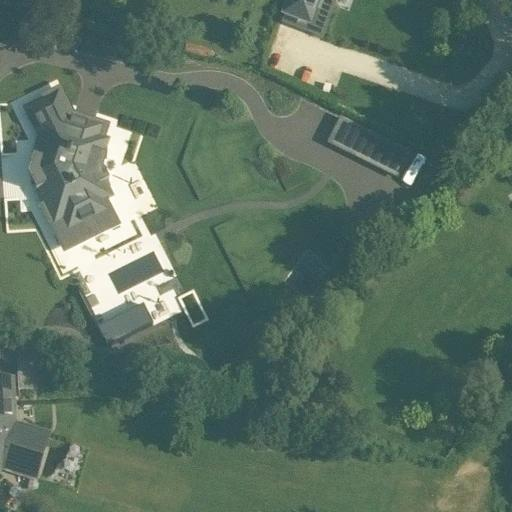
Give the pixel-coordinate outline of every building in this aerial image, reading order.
[(287,0),(282,15),(309,25),(318,0),(287,0)] [(61,222),(67,232),(105,213),(100,202),(108,198),(101,183),(105,171),(99,159),(104,143),(95,140),(99,129),(69,119),(57,96),(26,112),(40,140),(36,153),(44,155),(40,169),(35,169),(33,176),(36,183),(41,183),(47,195),(39,199),(53,226),(61,222)] [(355,158),(398,180),(410,157),(366,135),(355,158)] [(122,343),(112,324),(97,331),(106,351),(122,343)] [(0,466),(1,466),(7,468),(6,472),(34,480),(47,437),(12,427),(10,384),(0,384),(0,466)]
